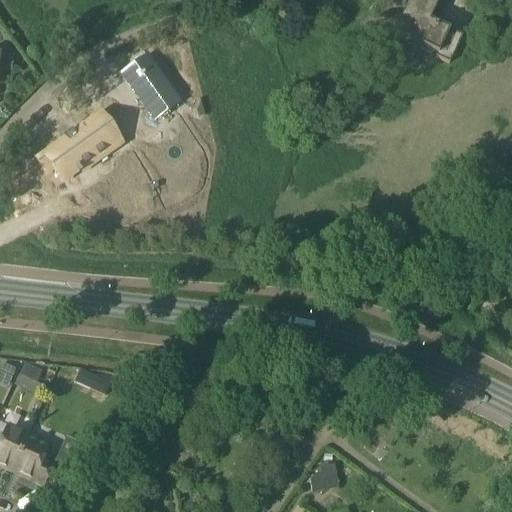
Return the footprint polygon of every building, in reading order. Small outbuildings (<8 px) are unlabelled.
[(371,24),(373,49),(408,47),(418,52),(421,47),(437,55),(435,59),(449,65),(462,38),(429,22),(437,5),(439,6),(442,0),(409,0),(399,22),(371,24)] [(0,70),(11,72),(13,58),(0,56),(0,55),(0,70)] [(149,56),(123,74),(155,120),(181,102),(149,56)] [(63,182),(77,171),(79,174),(121,145),(100,115),(37,159),(47,173),(53,168),(63,182)] [(111,384),(95,377),(89,391),(105,398),(111,384)] [(0,468),(10,473),(27,437),(6,428),(0,441),(0,440),(0,468)] [(10,473),(44,488),(49,477),(59,482),(70,458),(58,453),(53,465),(43,460),(49,447),(27,437),(10,473)] [(313,470),(312,487),(335,488),(335,470),(313,470)]
